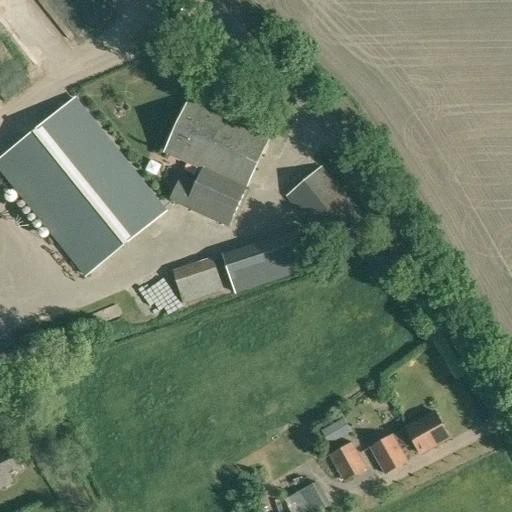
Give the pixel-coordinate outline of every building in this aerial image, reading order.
[(229,226),(270,135),(189,99),(166,151),(203,168),(197,182),(181,176),(171,199),(229,226)] [(166,212),(76,100),(0,161),(0,168),(86,275),(166,212)] [(362,218),(321,167),(286,194),(328,246),(362,218)] [(184,303),(223,290),(212,256),(173,269),(184,303)] [(421,454),(449,438),(434,412),(406,428),(393,436),(393,435),(370,448),(385,474),(407,462),(401,451),(414,443),(421,454)] [(0,487),(5,485),(2,479),(21,469),(9,446),(6,448),(0,437),(0,487)] [(330,455),(330,456),(344,482),(366,469),(352,442),(330,455)] [(288,494),(295,511),(309,505),(312,511),(318,511),(329,508),(317,481),(288,494)] [(264,490),(251,497),(259,511),(272,504),(264,490)]
